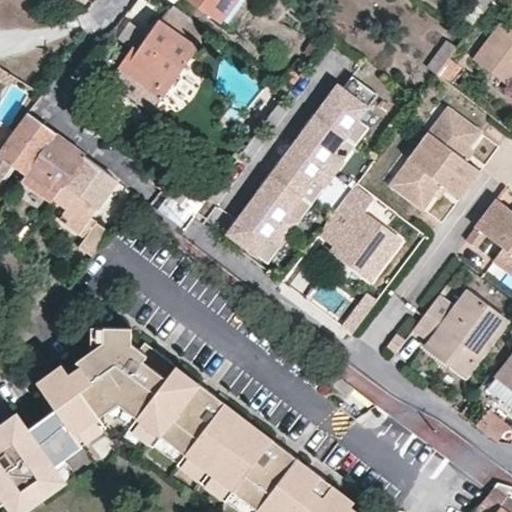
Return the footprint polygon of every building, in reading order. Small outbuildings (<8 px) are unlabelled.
[(192,0),(215,16),(226,0),(192,0)] [(485,7),(490,0),(475,0),(459,22),(468,29),(485,7)] [(511,25),(503,19),(502,20),(511,28),(511,25)] [(176,77),(197,48),(159,20),(136,50),(132,48),(119,66),(124,70),(113,86),(134,101),(145,85),(155,92),(169,73),(176,77)] [(511,28),(502,20),(472,60),(507,86),(511,79),(511,28)] [(319,48),(309,40),(289,67),(299,75),(319,48)] [(452,52),(456,47),(446,40),(426,67),(436,74),(437,72),(452,52)] [(461,59),(452,52),(437,72),(446,79),(461,59)] [(299,75),(289,67),(280,80),(290,87),(299,75)] [(162,97),(176,77),(169,73),(155,92),(162,97)] [(268,265),(369,126),(354,115),(362,104),(367,107),(377,93),(351,74),(341,88),(343,90),(334,102),(327,98),(315,116),(312,114),(299,131),(307,137),(289,161),(282,156),(256,191),(263,197),(246,221),(238,215),(226,233),(268,265)] [(162,97),(155,92),(145,85),(134,101),(150,112),(162,97)] [(480,131),(445,106),(416,143),(469,184),(486,161),(472,150),(468,147),(474,139),(480,131)] [(0,151),(0,181),(14,164),(27,174),(57,133),(42,122),(29,111),(0,151)] [(69,142),(57,133),(27,174),(24,178),(36,186),(39,181),(46,186),(50,183),(62,191),(87,156),(69,142)] [(472,150),(478,142),(474,139),(468,147),(472,150)] [(469,184),(416,143),(385,184),(420,210),(426,203),(432,195),(436,198),(451,209),(469,184)] [(116,177),(87,156),(62,191),(56,199),(69,208),(61,218),(80,233),(76,240),(95,254),(111,232),(91,216),(119,180),(116,177)] [(202,194),(186,181),(175,196),(191,208),(202,194)] [(355,184),(345,198),(362,211),(373,196),(355,184)] [(195,215),(161,190),(150,206),(184,230),(195,215)] [(430,206),(436,198),(432,195),(426,203),(430,206)] [(362,211),(345,198),(325,224),(342,237),(337,245),(359,261),(356,266),(372,278),(401,239),(362,211)] [(511,209),(496,198),(486,212),(511,231),(511,209)] [(511,231),(486,212),(465,240),(476,247),(485,235),(502,246),(491,261),(511,276),(511,231)] [(342,237),(325,224),(316,237),(333,250),(337,245),(342,237)] [(359,261),(337,245),(333,250),(356,266),(359,261)] [(438,296),(412,329),(428,341),(425,345),(465,376),(508,322),(468,291),(454,308),(438,296)] [(399,346),(408,335),(399,328),(390,340),(399,346)] [(168,363),(145,346),(140,354),(132,348),(132,332),(91,332),(91,355),(77,365),(80,371),(69,378),(62,368),(38,385),(56,412),(76,440),(100,423),(119,409),(140,425),(164,443),(186,459),(211,477),(233,494),(257,511),(356,511),(351,507),(355,502),(341,492),(305,465),(236,414),(168,363)] [(511,407),(511,355),(495,377),(487,388),(511,407)] [(353,386),(327,365),(320,374),(347,395),(353,386)] [(140,425),(119,409),(100,423),(107,433),(119,425),(133,435),(140,425)] [(490,410),(478,425),(496,441),(508,426),(490,410)] [(76,440),(56,412),(26,434),(22,428),(14,433),(8,424),(0,429),(0,509),(5,506),(8,511),(27,511),(48,498),(37,483),(52,472),(64,464),(82,450),(76,440)] [(15,419),(8,424),(14,433),(22,428),(15,419)] [(107,433),(100,423),(76,440),(82,450),(107,433)] [(164,443),(140,425),(133,435),(155,452),(164,443)] [(186,459),(164,443),(155,452),(179,470),(186,459)] [(211,477),(186,459),(179,470),(201,486),(211,477)] [(68,470),(64,464),(52,472),(56,478),(68,470)] [(63,487),(56,478),(52,472),(37,483),(48,498),(63,487)] [(233,494),(211,477),(201,486),(225,504),(233,494)] [(511,511),(511,487),(509,486),(495,484),(489,492),(474,511),(511,511)] [(256,511),(257,511),(233,494),(225,504),(236,511),(256,511)]
